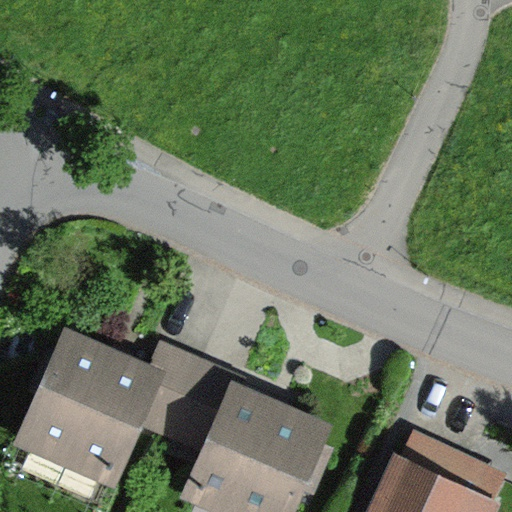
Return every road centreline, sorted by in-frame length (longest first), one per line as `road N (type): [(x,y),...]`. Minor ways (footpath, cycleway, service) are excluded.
road 1 (residential): [(14,153),(352,293)]
road 2 (residential): [(352,293),(471,30),(476,0)]
road 3 (residential): [(352,293),(511,357)]
